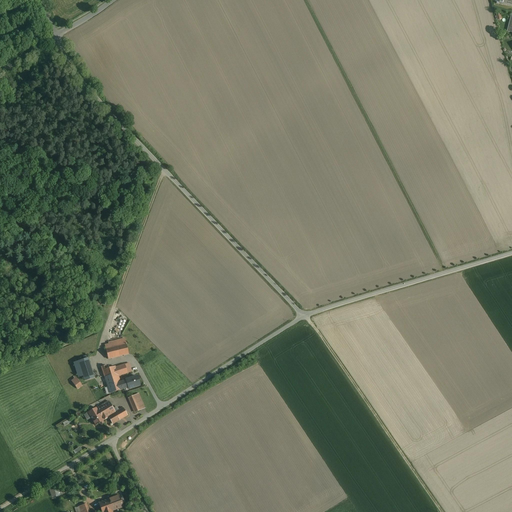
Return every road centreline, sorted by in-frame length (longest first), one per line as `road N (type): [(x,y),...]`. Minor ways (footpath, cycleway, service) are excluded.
road 1 (unclassified): [(305,316),(83,83),(63,50)]
road 2 (track): [(305,316),(440,511)]
road 3 (unclassified): [(109,440),(305,316)]
road 4 (unclassified): [(305,316),(511,252)]
road 5 (track): [(163,170),(113,309)]
